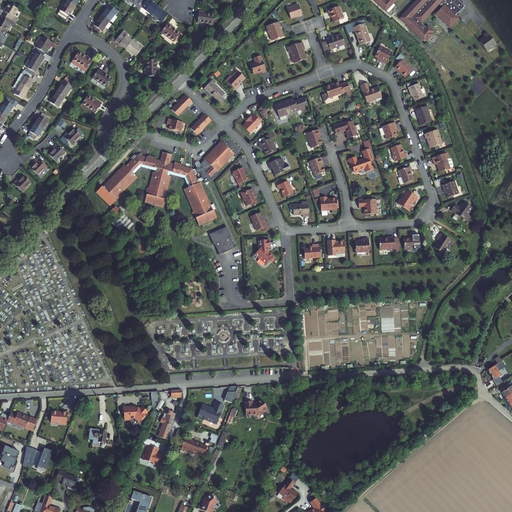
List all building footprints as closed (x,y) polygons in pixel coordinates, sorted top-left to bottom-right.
[(67,0),(60,11),(68,16),(75,6),(67,0)] [(142,7),(147,0),(140,0),(136,6),(140,9),(142,7)] [(149,0),(147,0),(142,7),(152,15),(158,7),(149,0)] [(466,7),(458,0),(373,0),(385,10),(392,2),(394,2),(395,0),(416,0),(415,1),(415,2),(412,5),(412,7),(408,9),(408,11),(405,13),(405,15),(401,17),(401,19),(424,41),(427,39),(428,40),(433,35),(431,34),(433,31),(428,26),(426,28),(422,23),(424,19),(426,19),(428,15),(430,15),(432,11),(433,11),(435,8),(439,4),(442,7),(439,11),(438,14),(441,17),(442,20),(445,24),(449,24),(451,26),(459,18),(457,17),(466,7)] [(6,12),(14,17),(18,9),(9,4),(4,11),(6,12)] [(298,4),(287,8),(291,19),(298,16),(298,17),(302,15),(298,4)] [(109,5),(102,15),(109,21),(117,11),(109,5)] [(158,7),(152,15),(162,22),(168,14),(158,7)] [(334,8),(328,11),(329,15),(331,15),(332,18),(333,22),(343,19),(339,7),(334,8)] [(69,17),(68,16),(60,11),(57,15),(67,21),(69,17)] [(206,12),(199,11),(197,22),(213,25),(215,15),(205,13),(206,12)] [(18,19),(14,17),(6,12),(4,16),(16,23),(18,19)] [(109,21),(102,15),(94,25),(101,31),(109,21)] [(2,19),(10,24),(14,26),(16,23),(4,16),(2,19)] [(0,28),(5,31),(10,24),(2,19),(0,18),(0,28)] [(362,20),(344,26),(347,34),(355,31),(359,45),(370,41),(364,24),(363,24),(362,20)] [(278,22),(267,26),(268,30),(267,32),(268,34),(270,35),(272,41),(284,37),(282,31),(280,30),(281,29),(278,22)] [(168,23),(161,32),(174,41),(180,34),(173,28),(174,27),(168,23)] [(126,49),(132,41),(125,36),(127,33),(124,30),(116,41),(126,49)] [(487,51),(496,44),(487,32),(483,35),(485,37),(479,41),(487,51)] [(331,38),(326,39),(327,41),(330,49),(330,50),(345,45),(341,35),(331,39),(331,38)] [(43,37),(36,48),(38,49),(44,53),(51,42),(43,37)] [(132,41),(126,49),(136,56),(142,48),(132,41)] [(327,41),(321,43),(324,51),(330,49),(327,41)] [(302,42),(287,47),(289,53),(290,53),(294,63),(307,59),(304,53),(302,50),(304,49),(302,42)] [(376,54),(375,57),(378,58),(381,60),(380,61),(386,64),(392,52),(380,46),(379,47),(376,54)] [(44,53),(38,49),(31,60),(40,65),(45,57),(43,56),(44,53)] [(78,52),(73,60),(87,69),(94,58),(88,54),(86,57),(78,52)] [(399,63),(395,67),(405,77),(413,70),(402,60),(403,59),(403,57),(400,54),(396,59),(399,63)] [(256,62),(250,65),(253,74),(261,71),(262,73),(266,71),(260,56),(254,58),(256,62)] [(26,72),(33,76),(40,65),(31,60),(26,68),(28,69),(26,72)] [(146,70),(145,70),(145,77),(156,77),(156,60),(146,61),(146,70)] [(71,62),(70,65),(83,74),(85,71),(71,62)] [(99,68),(93,78),(106,87),(112,79),(104,74),(105,72),(99,68)] [(24,70),(17,81),(29,88),(34,80),(33,80),(35,77),(33,76),(26,72),(24,70)] [(231,75),(226,80),(236,90),(241,85),(239,84),(245,78),(238,71),(232,77),(231,75)] [(66,78),(57,91),(65,97),(72,86),(70,85),(72,82),(66,78)] [(212,80),(204,89),(212,97),(213,96),(218,101),(217,101),(220,105),(225,101),(221,97),(225,94),(214,84),(215,83),(212,80)] [(13,88),(17,90),(14,94),(22,99),(29,88),(17,81),(13,88)] [(339,82),(325,87),(327,93),(328,98),(345,92),(347,95),(351,94),(347,83),(340,85),(339,82)] [(360,85),(366,102),(382,97),(378,87),(372,89),(370,90),(367,83),(360,85)] [(409,92),(410,91),(412,97),(414,101),(423,97),(418,84),(415,85),(409,87),(408,88),(409,92)] [(58,108),(65,97),(57,91),(49,102),(58,108)] [(178,116),(192,102),(186,95),(171,110),(178,116)] [(18,103),(7,96),(5,100),(0,108),(0,112),(7,116),(13,106),(15,107),(18,103)] [(87,96),(82,104),(95,113),(102,103),(96,99),(95,101),(87,96)] [(275,105),(279,117),(280,117),(286,115),(307,108),(304,98),(294,102),(293,99),(275,105)] [(420,108),(415,110),(421,126),(432,122),(428,110),(429,110),(428,106),(427,106),(420,108)] [(34,124),(42,129),(47,122),(47,121),(49,118),(42,114),(40,117),(39,116),(34,124)] [(211,120),(205,114),(191,128),(197,135),(211,120)] [(247,122),(242,126),(250,134),(262,122),(260,120),(255,116),(254,115),(252,117),(251,116),(246,121),(247,122)] [(183,123),(168,119),(167,125),(169,126),(169,129),(181,132),(183,123)] [(349,120),(333,126),(336,134),(345,131),(348,138),(356,136),(355,131),(357,131),(355,126),(353,126),(352,121),(349,122),(349,120)] [(395,122),(382,127),(387,140),(397,136),(395,130),(397,129),(395,122)] [(34,124),(29,131),(30,132),(28,135),(35,139),(37,136),(37,137),(42,129),(34,124)] [(66,133),(63,136),(72,145),(81,136),(74,129),(68,135),(66,133)] [(319,129),(306,134),(311,148),(322,145),(319,137),(321,136),(319,129)] [(437,130),(424,134),(426,139),(427,138),(428,141),(430,148),(442,144),(437,130)] [(267,140),(259,143),(261,148),(261,147),(262,147),(264,150),(266,156),(276,151),(271,139),(275,137),(273,133),(272,134),(268,135),(266,136),(267,140)] [(235,154),(234,156),(235,157),(242,151),(229,138),(223,143),(235,154)] [(363,142),(365,150),(369,149),(373,148),(370,139),(363,142)] [(217,172),(234,156),(235,154),(223,143),(221,141),(204,159),(204,160),(217,172)] [(55,149),(49,155),(56,162),(65,152),(56,144),(53,147),(55,149)] [(404,154),(400,145),(391,148),(393,155),(393,157),(394,161),(396,161),(407,158),(405,154),(404,154)] [(364,168),(365,172),(372,170),(369,161),(372,160),(369,149),(365,150),(362,151),(364,158),(356,160),(355,156),(348,158),(349,164),(350,164),(353,172),(355,173),(358,172),(359,170),(364,168)] [(170,174),(185,178),(192,169),(182,166),(182,164),(175,162),(174,164),(170,163),(172,155),(162,152),(160,161),(156,160),(156,158),(148,156),(148,158),(142,156),(142,154),(140,154),(139,155),(137,155),(140,167),(155,171),(170,174)] [(438,156),(432,158),(435,165),(437,164),(440,173),(450,169),(450,168),(452,167),(452,166),(453,165),(451,159),(450,159),(448,153),(447,153),(438,156)] [(134,174),(140,167),(137,155),(136,156),(134,155),(131,159),(132,160),(126,166),(134,174)] [(31,169),(38,176),(47,167),(38,158),(34,161),(36,163),(31,169)] [(281,158),(268,164),(270,170),(272,169),(275,176),(289,169),(287,164),(285,166),(281,158)] [(321,158),(309,162),(314,176),(315,175),(316,180),(322,178),(321,173),(325,172),(322,165),(323,164),(321,158)] [(219,174),(217,172),(204,160),(200,164),(202,167),(201,167),(197,169),(194,170),(194,169),(193,170),(198,182),(203,180),(205,183),(205,184),(206,185),(207,184),(208,184),(208,183),(208,182),(211,180),(213,179),(214,178),(216,177),(218,176),(219,174)] [(137,177),(134,174),(126,166),(124,165),(102,187),(116,200),(117,199),(118,200),(122,196),(120,195),(137,177)] [(243,172),(245,171),(243,167),(232,172),(233,174),(235,178),(238,184),(242,183),(248,180),(246,176),(245,175),(243,172)] [(401,176),(404,183),(414,180),(412,175),(411,176),(410,172),(411,171),(410,167),(398,171),(400,176),(401,176)] [(199,183),(198,182),(193,170),(192,169),(185,178),(189,187),(199,183)] [(169,176),(170,174),(155,171),(155,173),(153,172),(149,188),(147,188),(146,193),(148,194),(165,198),(171,177),(169,176)] [(31,183),(24,176),(18,182),(16,180),(13,183),(22,192),(31,183)] [(288,181),(277,186),(279,190),(280,189),(284,198),(293,194),(288,181)] [(454,181),(442,185),(444,192),(446,191),(447,194),(448,198),(459,194),(454,181)] [(195,216),(196,218),(213,211),(200,182),(199,183),(189,187),(184,189),(193,211),(192,212),(194,217),(195,216)] [(116,200),(102,187),(96,192),(110,206),(116,200)] [(247,206),(252,204),(253,205),(257,204),(258,202),(256,199),(255,199),(254,195),(255,195),(252,189),(246,191),(246,190),(241,192),(240,192),(244,202),(245,201),(247,206)] [(404,194),(403,193),(401,197),(402,197),(398,204),(409,211),(412,206),(410,205),(412,203),(413,204),(417,197),(409,191),(405,192),(404,194)] [(166,199),(165,198),(148,194),(147,195),(146,195),(144,203),(163,208),(166,199)] [(326,197),(320,198),(321,211),(337,210),(337,209),(336,201),(336,198),(327,199),(326,197)] [(363,207),(364,215),(376,214),(375,199),(358,201),(359,207),(363,207)] [(302,205),(293,205),(293,215),(302,215),(302,217),(309,216),(308,202),(302,202),(302,205)] [(455,205),(450,211),(455,214),(459,217),(460,216),(465,219),(472,208),(463,202),(459,208),(455,205)] [(122,212),(115,206),(110,212),(116,218),(122,212)] [(213,210),(213,211),(196,218),(195,218),(199,226),(217,218),(213,210)] [(260,212),(250,217),(256,231),(262,228),(264,232),(270,229),(267,222),(265,222),(262,216),(260,212)] [(134,224),(122,213),(112,223),(124,234),(134,224)] [(227,227),(209,234),(214,245),(215,245),(220,255),(235,248),(230,238),(231,237),(227,227)] [(436,240),(438,241),(434,248),(443,254),(451,241),(440,234),(436,240)] [(412,238),(403,238),(404,249),(420,248),(419,235),(412,235),(412,238)] [(384,238),(379,239),(379,250),(394,249),(393,238),(393,237),(387,237),(387,239),(384,239),(384,238)] [(145,252),(139,238),(134,241),(137,247),(134,248),(136,253),(139,252),(139,254),(145,252)] [(356,253),(369,252),(368,238),(361,239),(362,240),(359,240),(359,241),(355,242),(356,253)] [(261,247),(255,254),(266,265),(270,260),(271,262),(273,262),(274,260),(274,258),(273,257),(273,256),(267,251),(269,250),(269,247),(270,247),(269,240),(260,240),(260,246),(261,247)] [(335,240),(327,241),(328,256),(336,255),(335,254),(345,253),(344,241),(335,242),(335,240)] [(312,245),(312,246),(312,248),(309,248),(304,248),(304,259),(320,258),(319,244),(312,245)] [(500,368),(504,365),(502,361),(497,364),(488,370),(493,379),(492,380),(497,387),(502,383),(498,377),(501,375),(500,374),(503,373),(500,368)] [(511,393),(511,385),(502,392),(505,398),(511,393)] [(226,401),(232,403),(233,400),(238,387),(238,386),(231,387),(226,401)] [(237,401),(242,389),(238,387),(233,400),(237,401)] [(181,390),(172,391),(172,398),(181,398),(181,396),(181,390)] [(158,392),(151,392),(152,402),(159,402),(158,392)] [(252,401),(245,402),(246,416),(254,416),(255,414),(259,414),(262,412),(263,413),(268,409),(261,399),(256,403),(257,403),(255,404),(252,404),(252,401)] [(203,404),(197,417),(203,420),(205,416),(211,419),(210,422),(216,424),(224,405),(216,402),(213,409),(211,409),(211,408),(203,404)] [(123,408),(121,408),(122,414),(124,414),(124,420),(130,420),(130,419),(135,419),(135,421),(138,424),(141,420),(142,420),(146,416),(145,415),(148,412),(142,407),(140,409),(138,408),(134,408),(134,407),(132,407),(132,406),(123,407),(123,408)] [(57,412),(51,411),(50,422),(58,423),(66,424),(67,413),(61,412),(61,413),(57,413),(57,412)] [(158,437),(167,440),(176,414),(172,412),(169,411),(168,414),(166,414),(164,414),(163,418),(162,417),(160,422),(163,423),(158,437)] [(9,416),(7,421),(25,429),(25,428),(32,431),(37,420),(30,417),(29,418),(24,415),(23,414),(18,412),(17,415),(11,412),(9,416)] [(231,424),(235,415),(230,413),(227,422),(231,424)] [(0,430),(3,432),(7,421),(9,416),(4,414),(2,418),(0,417),(0,416),(0,430)] [(90,430),(89,439),(93,440),(93,444),(98,444),(98,442),(105,443),(107,432),(90,430)] [(228,433),(223,431),(217,445),(222,447),(228,433)] [(210,442),(215,444),(218,436),(211,433),(210,438),(211,438),(210,442)] [(159,444),(144,438),(142,443),(148,445),(145,456),(143,455),(142,459),(153,463),(153,464),(160,467),(164,456),(157,453),(159,449),(158,448),(159,444)] [(203,455),(205,452),(207,447),(186,438),(181,448),(196,454),(196,452),(203,455)] [(20,451),(5,445),(1,454),(4,455),(2,460),(6,462),(4,465),(11,468),(12,465),(13,465),(16,459),(15,459),(15,457),(16,458),(20,451)] [(33,465),(42,466),(45,450),(28,448),(24,466),(33,468),(33,465)] [(49,470),(56,451),(47,448),(41,467),(49,470)] [(212,473),(217,460),(212,458),(208,467),(209,468),(207,471),(209,472),(212,473)] [(66,474),(59,471),(56,479),(63,481),(62,484),(66,485),(66,484),(69,485),(67,488),(73,490),(74,487),(78,489),(80,484),(76,482),(77,478),(66,474)] [(289,479),(278,493),(283,496),(282,498),(287,502),(288,501),(291,503),(298,493),(294,490),(293,491),(291,489),(295,483),(290,479),(289,479)] [(146,511),(152,497),(133,491),(131,499),(140,502),(137,508),(135,511),(146,511)] [(200,504),(198,508),(206,511),(208,511),(210,508),(211,505),(215,502),(208,493),(203,496),(204,497),(203,498),(201,501),(202,502),(201,504),(200,504)] [(58,511),(60,509),(56,507),(55,508),(54,507),(52,508),(51,505),(50,505),(53,498),(45,495),(42,504),(39,502),(37,508),(36,507),(35,511),(36,511),(58,511)] [(311,509),(306,511),(325,511),(316,498),(310,502),(314,509),(311,510),(311,509)] [(178,511),(186,511),(190,505),(182,501),(178,511)]
